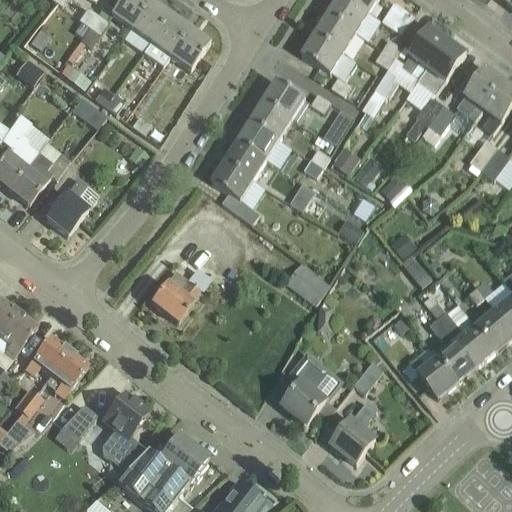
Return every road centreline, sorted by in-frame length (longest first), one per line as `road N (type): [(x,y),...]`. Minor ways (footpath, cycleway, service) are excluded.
road 1 (residential): [(339,511),(66,300)]
road 2 (residential): [(66,300),(132,226),(255,39)]
road 3 (unclassified): [(392,511),(495,417)]
